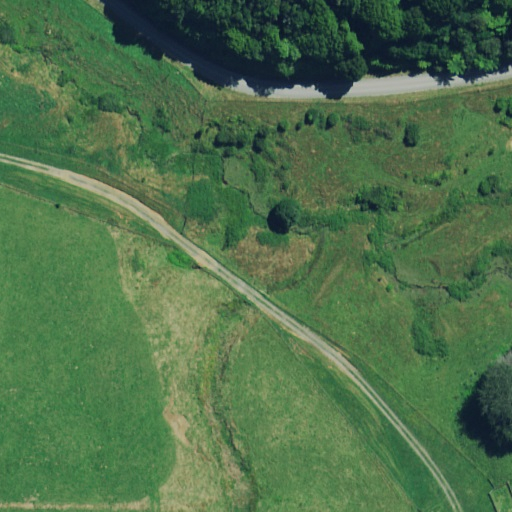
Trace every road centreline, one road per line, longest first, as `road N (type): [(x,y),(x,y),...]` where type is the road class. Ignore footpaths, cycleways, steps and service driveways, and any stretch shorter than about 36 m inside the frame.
road 1 (unclassified): [(0,163),(89,189),(345,364),(429,462)]
road 2 (unclassified): [(119,0),(178,39),(262,68),(357,85),(511,65)]
